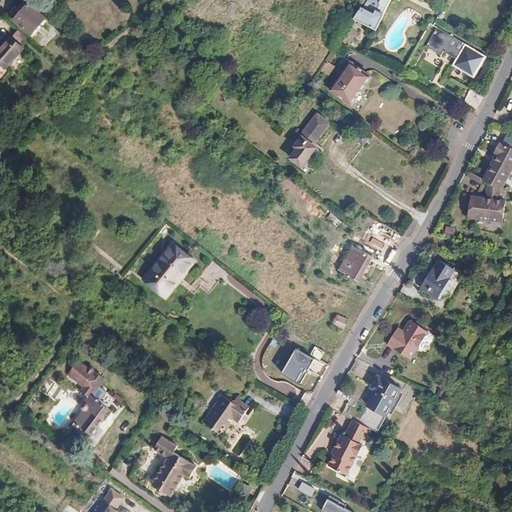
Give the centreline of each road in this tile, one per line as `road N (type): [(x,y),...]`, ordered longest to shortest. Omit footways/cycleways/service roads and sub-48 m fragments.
road 1 (residential): [(511,56),(442,196),(260,511)]
road 2 (track): [(0,419),(64,347),(72,299),(0,249)]
road 3 (track): [(0,159),(61,84),(162,0)]
